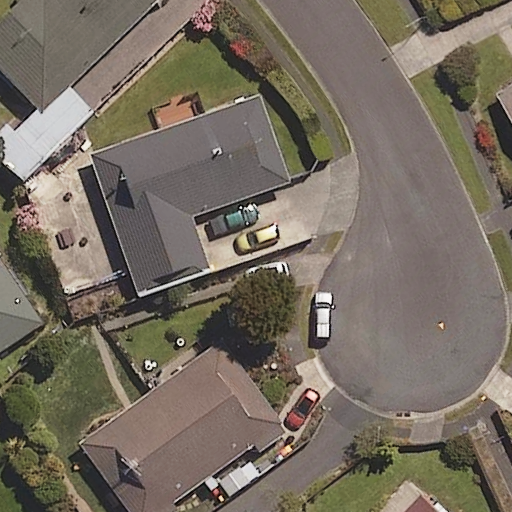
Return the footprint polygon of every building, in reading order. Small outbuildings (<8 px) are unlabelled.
[(152,0),(18,0),(0,18),(0,70),(38,108),(0,145),(0,157),(22,180),(91,111),(66,86),(152,0)] [(511,83),(502,90),(511,106),(511,83)] [(257,96),(25,178),(66,294),(130,271),(135,284),(203,260),(188,216),(287,181),(257,96)] [(0,349),(39,324),(0,264),(0,349)] [(258,455),(286,434),(219,341),(79,442),(129,511),(178,511),(179,511),(171,502),(209,474),(225,497),(248,480),(232,458),(251,444),(258,455)] [(445,511),(409,477),(376,511),(445,511)]
